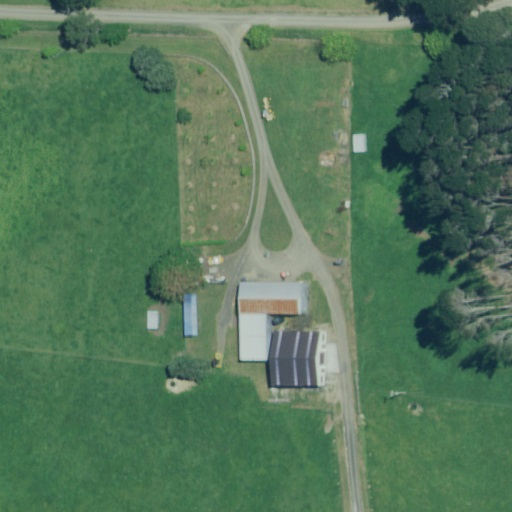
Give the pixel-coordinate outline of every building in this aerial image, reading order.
[(368,135),(357,136),(359,153),(370,152),(368,135)] [(241,282),(238,361),(265,362),(267,314),(300,315),(301,284),(241,282)] [(198,300),(189,301),(190,336),(199,336),(198,300)] [(161,312),(150,312),(151,329),(161,329),(161,312)] [(274,329),(272,387),(318,389),(321,330),(274,329)]
